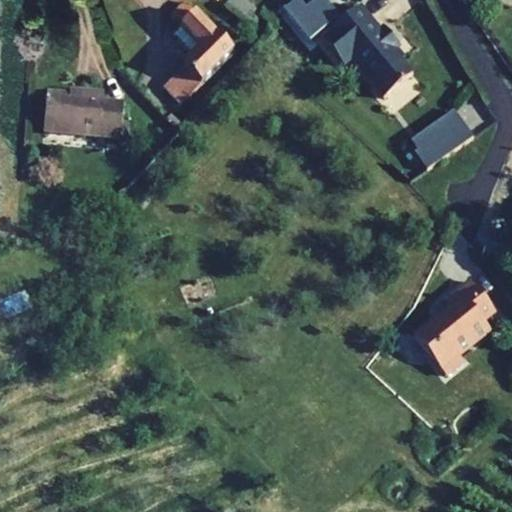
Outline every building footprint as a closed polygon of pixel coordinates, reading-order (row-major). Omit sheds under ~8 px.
[(189,86),(204,69),(233,36),(193,0),(165,0),(163,2),(198,33),(184,50),(168,67),(189,86)] [(393,77),(418,50),(396,29),(402,23),(384,6),(380,10),(368,0),(350,0),(332,21),(393,77)] [(66,90),(47,89),(44,127),(122,133),(124,91),(87,89),(87,81),(67,79),(66,90)] [(425,171),(472,139),(452,110),(405,142),(425,171)] [(411,337),(442,375),(460,360),(455,354),(487,329),(480,321),(493,311),(466,280),(442,301),(447,307),(411,337)]
